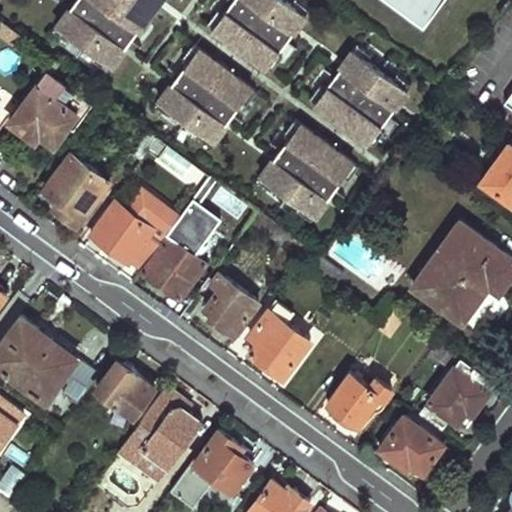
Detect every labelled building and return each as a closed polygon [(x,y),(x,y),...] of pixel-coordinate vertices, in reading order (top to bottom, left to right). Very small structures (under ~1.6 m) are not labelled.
[(155,14),(150,11),(135,0),(74,0),(54,29),(68,40),(71,35),(97,54),(94,58),(108,69),(140,25),(145,28),(155,14)] [(158,0),(135,0),(150,11),(151,10),(158,0)] [(208,21),(272,68),(283,54),(278,50),(310,6),(301,0),(292,0),(292,1),(291,0),(230,0),(223,11),(218,7),(208,21)] [(389,0),(422,24),(440,0),(389,0)] [(1,18),(0,18),(0,33),(16,45),(23,34),(1,18)] [(341,51),(351,28),(328,18),(318,40),(341,51)] [(311,96),(375,142),(385,128),(381,124),(412,80),(398,70),(395,75),(369,56),(372,51),(358,41),(326,85),(321,81),(311,96)] [(247,103),(258,88),(193,42),(183,56),(188,59),(156,103),(170,114),(174,109),(200,128),(196,133),(210,143),(242,99),(247,103)] [(54,56),(45,67),(48,70),(12,119),(52,147),(78,111),(55,93),(63,82),(52,73),(60,61),(54,56)] [(86,80),(73,70),(67,79),(80,88),(86,80)] [(448,82),(441,91),(456,101),(463,93),(448,82)] [(350,177),(360,163),(296,116),(285,131),(290,134),(258,178),(272,188),(276,184),(302,202),(298,207),(313,218),(345,174),(350,177)] [(159,133),(143,122),(126,144),(142,156),(149,147),(159,133)] [(159,133),(149,147),(158,154),(169,140),(159,133)] [(511,138),(485,178),(511,197),(511,138)] [(72,150),(46,186),(60,198),(55,204),(77,220),(109,176),(72,150)] [(211,172),(207,178),(229,194),(233,188),(211,172)] [(131,257),(142,265),(160,240),(151,233),(170,206),(143,188),(129,207),(116,198),(92,232),(129,260),(131,257)] [(178,216),(180,214),(170,206),(151,233),(160,240),(167,232),(178,216)] [(259,207),(251,219),(281,241),(285,235),(302,246),(306,241),(259,207)] [(178,216),(167,232),(169,234),(144,270),(180,296),(206,260),(173,237),(183,222),(178,216)] [(511,255),(462,218),(415,281),(476,326),(511,274),(511,255)] [(302,246),(297,255),(336,283),(345,270),(338,265),(362,230),(348,220),(324,255),(306,241),(302,246)] [(213,310),(211,314),(236,331),(259,299),(227,276),(205,304),(213,310)] [(258,339),(251,348),(285,373),(311,336),(269,307),(250,332),(258,339)] [(0,342),(0,362),(47,397),(74,360),(51,342),(53,336),(22,313),(0,342)] [(439,339),(430,351),(453,367),(421,412),(449,433),(457,421),(463,425),(496,380),(439,339)] [(358,354),(348,367),(350,370),(329,399),(328,402),(330,406),(334,410),(339,411),(344,411),(364,425),(392,387),(377,376),(370,383),(357,373),(366,360),(358,354)] [(118,356),(97,384),(127,406),(148,378),(118,356)] [(187,398),(167,383),(119,448),(136,461),(147,447),(170,463),(202,419),(188,409),(187,408),(183,413),(178,410),(187,398)] [(0,444),(24,412),(0,393),(0,444)] [(187,398),(178,410),(183,413),(187,408),(188,409),(193,403),(187,398)] [(405,412),(380,445),(419,473),(443,440),(405,412)] [(220,426),(196,458),(234,485),(242,475),(248,479),(256,469),(250,465),(257,455),(220,426)] [(147,447),(136,461),(159,478),(170,463),(147,447)] [(272,476),(247,509),(251,511),(300,511),(310,498),(294,486),(290,490),(272,476)] [(9,496),(0,488),(0,511),(10,511),(18,502),(9,496)] [(27,509),(30,511),(48,511),(53,506),(37,495),(27,509)] [(18,502),(10,511),(30,511),(27,509),(18,502)]
